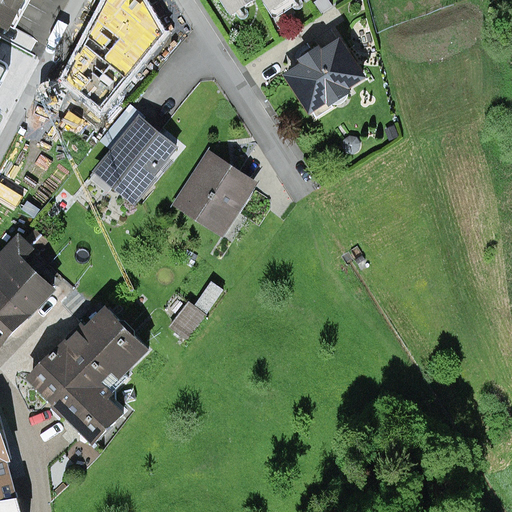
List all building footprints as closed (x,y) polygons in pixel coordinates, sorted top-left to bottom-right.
[(0,0),(0,25),(11,31),(27,0),(0,0)] [(115,0),(96,37),(119,49),(137,14),(143,16),(151,0),(115,0)] [(221,0),(232,16),(258,0),(221,0)] [(266,0),(272,9),(286,0),(266,0)] [(96,37),(92,35),(70,78),(118,102),(140,59),(119,49),(96,37)] [(302,66),(286,76),(309,113),(328,102),(330,105),(349,94),(346,88),(364,77),(341,40),(324,50),(322,47),(301,60),(302,66)] [(174,148),(140,120),(96,173),(130,201),(174,148)] [(252,186),(210,160),(180,209),(222,235),(252,186)] [(22,260),(0,283),(0,290),(30,318),(55,290),(22,260)] [(193,302),(175,327),(191,337),(209,312),(212,314),(229,290),(217,282),(200,307),(193,302)] [(0,290),(0,348),(1,349),(30,318),(0,290)] [(66,336),(57,346),(108,393),(147,351),(104,312),(75,344),(66,336)] [(108,393),(57,346),(28,379),(96,444),(128,411),(108,393)] [(0,422),(0,496),(14,493),(6,465),(11,464),(0,422)] [(22,511),(14,493),(0,496),(0,511),(22,511)]
